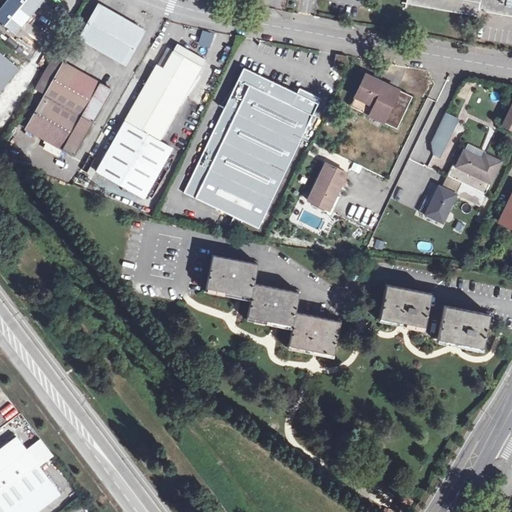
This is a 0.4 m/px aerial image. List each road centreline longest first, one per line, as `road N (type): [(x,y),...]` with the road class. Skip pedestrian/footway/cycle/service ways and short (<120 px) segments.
road 1 (residential): [(159,275),(166,231),(263,251),(334,299),(388,271),(511,300)]
road 2 (unclassified): [(511,73),(159,0)]
road 3 (secondary): [(0,322),(145,511)]
road 4 (secondary): [(511,402),(457,511)]
